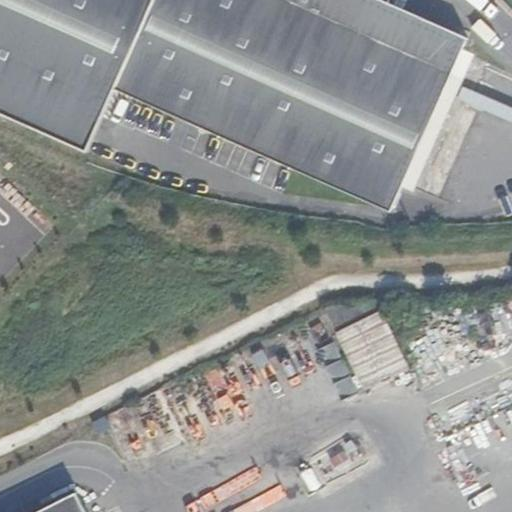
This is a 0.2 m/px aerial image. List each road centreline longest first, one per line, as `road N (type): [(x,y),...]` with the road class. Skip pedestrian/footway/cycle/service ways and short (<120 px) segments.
road 1 (unclassified): [(134,488),(319,411),(388,413),(414,473),(305,511)]
road 2 (unclassified): [(0,498),(70,462),(134,488)]
